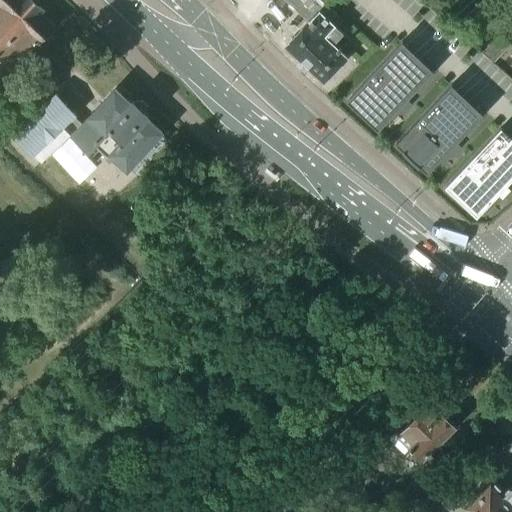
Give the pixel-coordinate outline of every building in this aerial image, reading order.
[(0,0),(0,57),(1,56),(14,68),(52,27),(38,14),(42,10),(31,0),(22,0),(0,0)] [(350,39),(337,28),(343,21),(321,0),(285,0),(309,22),(300,31),(295,26),(289,26),(283,32),(284,38),(289,43),(286,46),(324,82),(347,58),(339,50),(350,39)] [(493,64),(510,45),(500,35),(482,55),(493,64)] [(346,100),(378,130),(419,86),(387,56),(346,100)] [(131,105),(117,92),(118,92),(116,90),(91,117),(91,118),(74,136),(91,151),(95,146),(110,159),(113,155),(129,169),(163,132),(161,131),(146,118),(149,116),(147,115),(149,113),(148,107),(142,102),(136,102),(135,104),(133,103),(131,105)] [(34,156),(77,116),(57,94),(14,135),(34,156)] [(438,101),(397,144),(429,174),(470,130),(438,101)] [(447,188),(479,218),(511,183),(511,135),(504,127),(447,188)] [(423,460),(456,427),(444,415),(448,412),(435,399),(399,436),(396,433),(390,440),(405,454),(411,448),(423,460)] [(352,492),(362,483),(347,468),(333,483),(344,494),(349,489),(352,492)] [(505,490),(492,477),(486,477),(482,481),(482,487),(464,505),(460,501),(450,511),(511,511),(511,486),(509,486),(505,490)]
